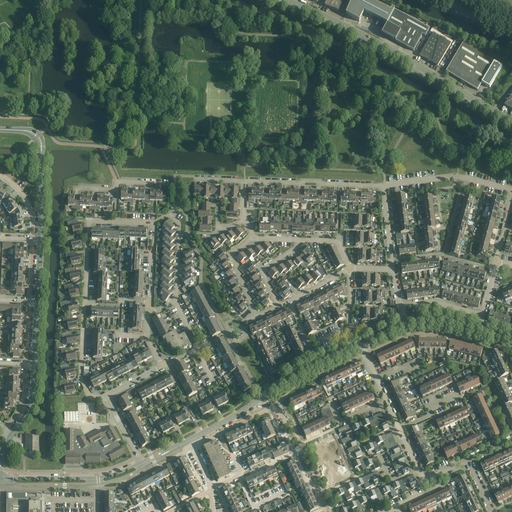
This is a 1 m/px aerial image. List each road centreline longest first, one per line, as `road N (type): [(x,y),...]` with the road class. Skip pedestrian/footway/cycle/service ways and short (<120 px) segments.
road 1 (tertiary): [(511,121),(285,0)]
road 2 (residential): [(106,396),(89,395),(80,378),(88,225),(115,222)]
road 3 (tertiary): [(190,440),(281,382),(360,346)]
road 4 (tertiary): [(40,240),(39,140),(0,129)]
road 5 (residential): [(243,181),(383,185)]
road 6 (residential): [(383,185),(456,176),(511,189)]
